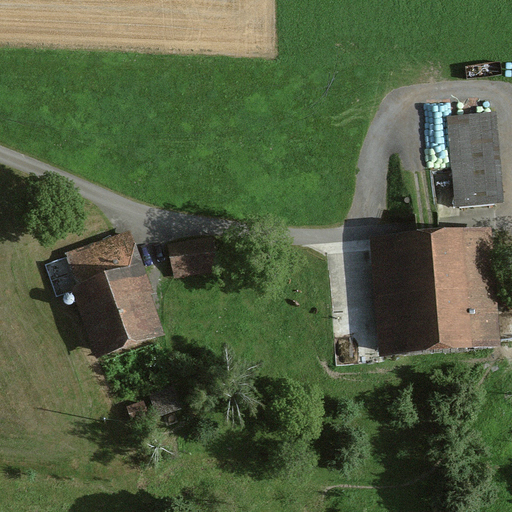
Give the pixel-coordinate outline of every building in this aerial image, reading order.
[(499,117),(453,121),(459,204),(505,201),(499,117)] [(132,237),(51,269),(62,296),(74,291),(100,357),(169,330),(132,237)] [(492,237),(380,247),(389,358),(502,348),(492,237)] [(214,240),(171,251),(179,282),(222,271),(214,240)] [(178,385),(152,390),(158,416),(183,410),(178,385)]
